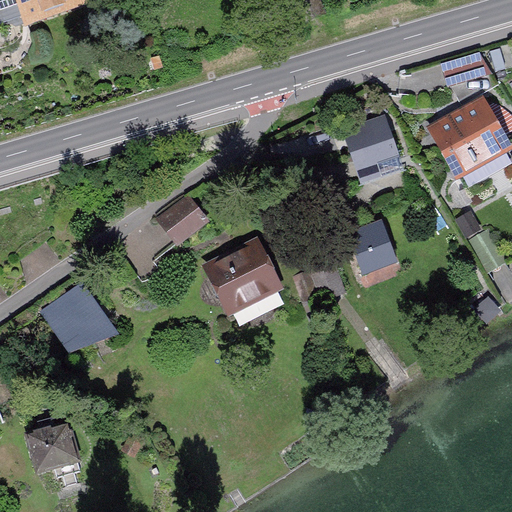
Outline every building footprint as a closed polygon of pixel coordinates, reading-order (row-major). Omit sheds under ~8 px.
[(104,0),(0,0),(0,37),(105,1),(104,0)] [(323,0),(294,0),(305,23),(329,11),(323,0)] [(485,50),(445,61),(450,83),(491,73),(485,50)] [(484,99),(421,133),(446,179),(509,145),(484,99)] [(384,136),(340,152),(351,184),(395,168),(384,136)] [(198,202),(170,223),(187,244),(215,223),(198,202)] [(381,228),(345,243),(358,273),(394,257),(381,228)] [(250,254),(202,279),(221,315),(269,290),(250,254)] [(337,263),(320,269),(326,289),(344,284),(337,263)] [(94,291),(55,317),(83,361),(123,335),(94,291)] [(8,351),(0,354),(0,407),(29,394),(8,351)] [(84,424),(46,443),(60,470),(98,450),(84,424)]
